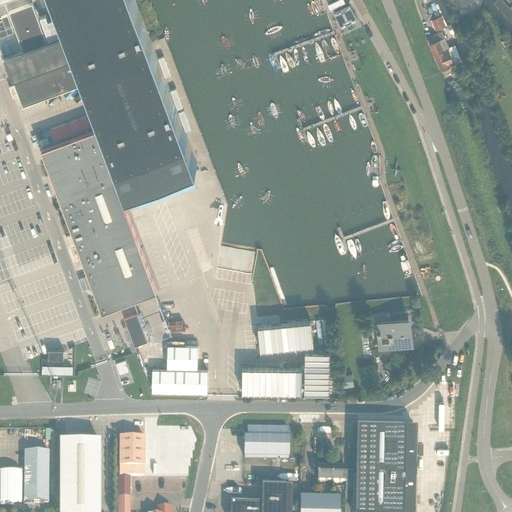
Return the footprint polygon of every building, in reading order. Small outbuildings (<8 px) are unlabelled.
[(135,0),(54,0),(45,4),(48,10),(58,7),(69,35),(61,38),(60,37),(4,58),(12,80),(69,59),(68,59),(76,56),(103,126),(41,149),(102,312),(157,291),(117,183),(123,181),(127,191),(197,165),(135,0)] [(495,0),(493,2),(511,22),(511,9),(503,0),(495,0)] [(333,10),(341,26),(357,18),(349,2),(333,10)] [(441,15),(431,19),(435,30),(445,26),(441,15)] [(463,22),(458,25),(461,32),(467,29),(463,22)] [(449,47),(442,31),(427,37),(429,44),(433,54),(441,70),(453,65),(446,49),(449,47)] [(242,298),(230,300),(231,306),(220,308),(222,319),(234,318),(234,322),(240,321),(238,309),(244,308),(242,298)] [(148,342),(137,313),(124,318),(134,347),(148,342)] [(372,348),(373,355),(390,352),(389,347),(411,344),(408,320),(377,324),(380,347),(372,348)] [(311,321),(258,327),(261,351),(313,345),(311,321)] [(64,350),(49,350),(49,359),(64,360),(64,350)] [(330,352),(305,352),(305,393),(329,393),(330,352)] [(302,369),(243,368),(242,393),(302,394),(302,369)] [(208,393),(208,370),(152,370),(152,393),(208,393)] [(352,374),(340,376),(341,388),(354,387),(352,374)] [(244,437),(244,457),(288,458),(289,438),(288,438),(288,428),(247,427),(247,437),(244,437)] [(356,428),(354,511),(414,511),(416,434),(416,430),(408,430),(408,429),(356,428)] [(118,511),(129,511),(130,476),(144,476),(145,438),(120,438),(119,476),(118,511)] [(100,511),(101,442),(59,443),(60,511),(100,511)] [(24,452),(24,503),(49,503),(49,453),(24,452)] [(318,468),(317,482),(331,482),(332,468),(318,468)] [(352,511),(353,472),(346,472),(346,469),(332,468),(331,482),(345,483),(344,511),(352,511)] [(0,472),(0,502),(21,503),(22,472),(0,472)] [(291,511),(292,489),(262,488),(261,504),(237,503),(237,502),(236,502),(236,503),(230,503),(230,509),(229,509),(229,510),(230,510),(229,511),(291,511)] [(339,511),(339,498),(300,498),(299,511),(339,511)]
